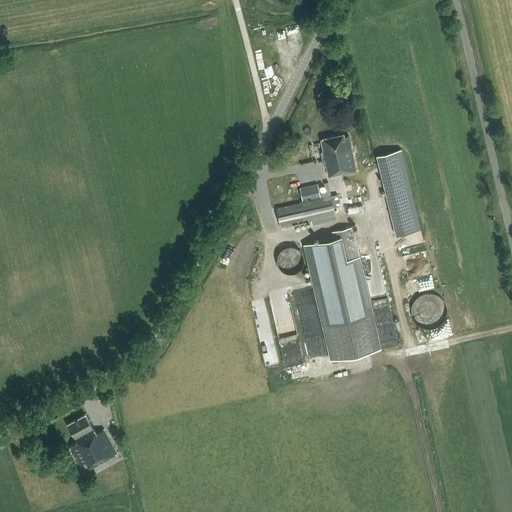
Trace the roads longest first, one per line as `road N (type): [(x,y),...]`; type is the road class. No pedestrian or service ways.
road 1 (tertiary): [(0,433),(118,375),(150,350),(340,0)]
road 2 (unclassified): [(511,236),(456,0)]
